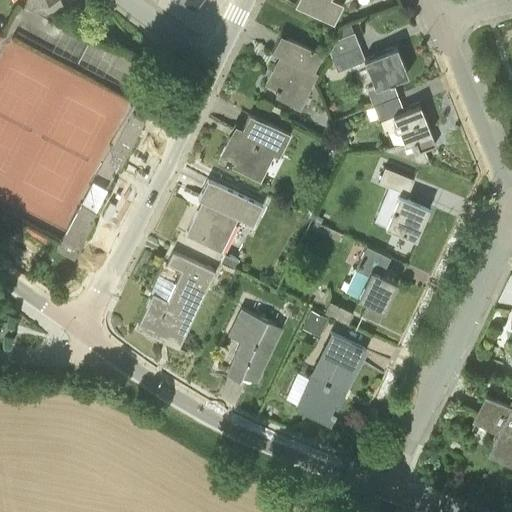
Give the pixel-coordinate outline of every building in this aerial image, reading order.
[(296,0),(294,4),(333,24),(342,4),(333,0),(296,0)] [(366,88),(372,104),(397,94),(392,80),(407,73),(396,45),(364,56),(359,44),(353,30),(336,37),(328,50),(330,56),(336,70),(363,60),(374,85),(366,88)] [(275,96),(293,105),(299,108),(317,72),(313,70),(321,53),(280,32),(271,51),(278,55),(264,83),(275,88),(275,89),(277,91),(275,96)] [(390,150),(422,164),(429,161),(424,148),(435,144),(419,102),(403,109),(397,94),(372,104),(379,119),(393,114),(395,119),(394,119),(392,121),(392,123),(392,125),(393,126),(394,127),(395,128),(396,128),(397,128),(398,127),(404,141),(399,143),(383,148),(383,149),(390,150)] [(235,123),(217,158),(252,176),(264,151),(277,157),(289,133),(249,112),(241,126),(235,123)] [(144,119),(132,113),(109,159),(121,165),(144,119)] [(384,223),(415,237),(428,205),(405,195),(412,178),(384,166),(378,180),(398,189),(384,223)] [(196,209),(185,233),(219,249),(235,217),(251,224),(261,203),(207,177),(197,197),(205,201),(201,212),(196,209)] [(92,217),(95,211),(80,203),(66,230),(57,247),(73,256),(93,217),(92,217)] [(311,217),(287,263),(296,268),(315,229),(338,240),(342,232),(311,217)] [(366,244),(362,252),(355,267),(367,273),(357,295),(367,300),(361,312),(378,320),(396,281),(381,273),(390,255),(366,244)] [(205,289),(209,283),(215,270),(172,249),(166,262),(181,269),(167,298),(152,291),(137,321),(171,337),(169,342),(178,346),(205,289)] [(237,258),(224,252),(220,261),(232,267),(237,258)] [(241,372),(255,379),(281,325),(240,306),(227,334),(240,340),(226,370),(239,376),(241,372)] [(318,334),(326,317),(310,310),(302,327),(318,334)] [(308,376),(295,403),(330,420),(365,347),(339,334),(317,380),(308,376)] [(489,454),(511,465),(511,404),(486,392),(486,393),(488,394),(478,416),(502,427),(489,454)]
